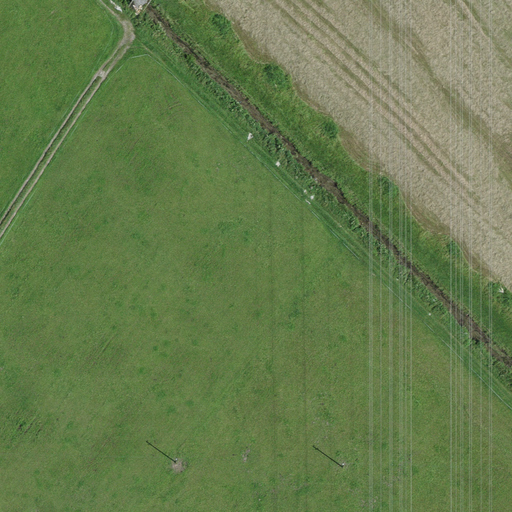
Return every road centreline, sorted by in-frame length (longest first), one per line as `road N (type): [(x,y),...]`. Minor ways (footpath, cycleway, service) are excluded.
road 1 (track): [(511,395),(99,0)]
road 2 (track): [(0,231),(131,33)]
